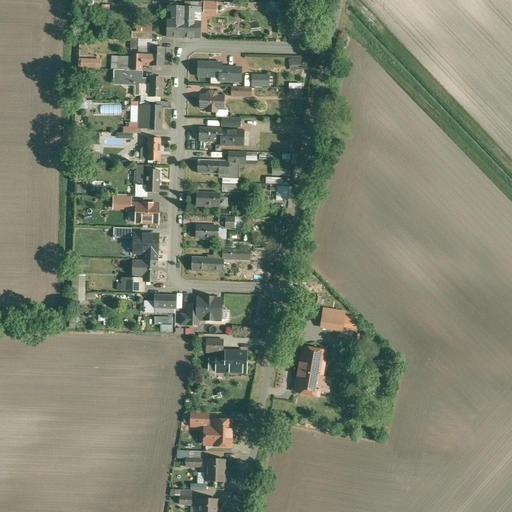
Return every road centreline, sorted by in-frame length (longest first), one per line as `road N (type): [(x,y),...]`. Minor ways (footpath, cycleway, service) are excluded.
road 1 (residential): [(278,290),(173,281),(179,63),(189,49),(330,49)]
road 2 (unclassified): [(330,49),(278,290)]
road 3 (unclassified): [(278,290),(239,511)]
